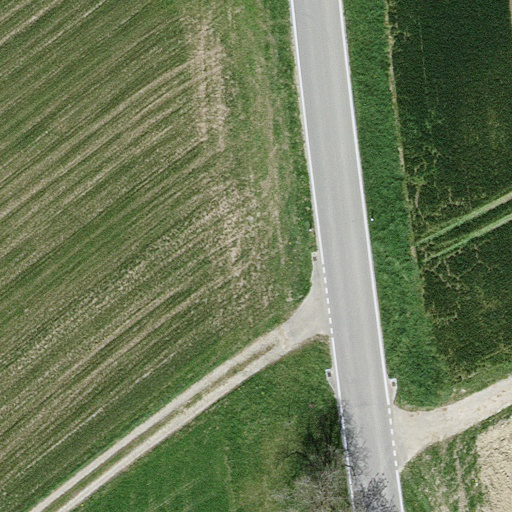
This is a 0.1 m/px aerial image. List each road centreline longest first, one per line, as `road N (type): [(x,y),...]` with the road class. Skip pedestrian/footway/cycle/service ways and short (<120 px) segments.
road 1 (tertiary): [(316,0),(376,511)]
road 2 (track): [(49,511),(274,344),(312,320),(352,310)]
road 3 (track): [(368,448),(511,389)]
